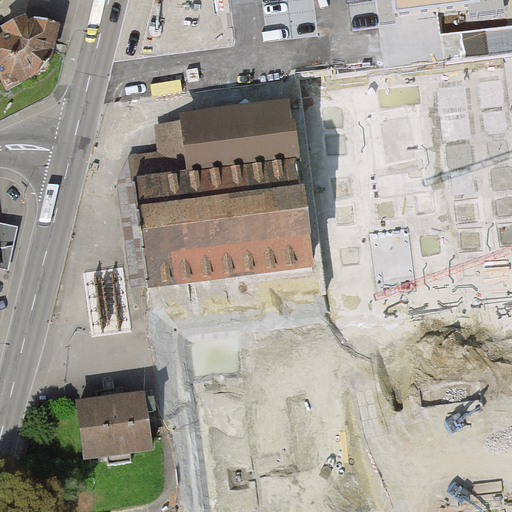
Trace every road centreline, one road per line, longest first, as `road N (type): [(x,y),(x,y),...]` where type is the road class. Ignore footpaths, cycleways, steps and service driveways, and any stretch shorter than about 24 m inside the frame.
road 1 (secondary): [(71,156),(0,446)]
road 2 (secondary): [(110,0),(71,156)]
